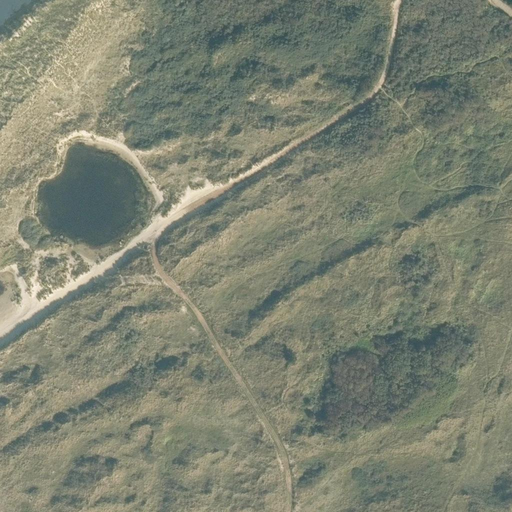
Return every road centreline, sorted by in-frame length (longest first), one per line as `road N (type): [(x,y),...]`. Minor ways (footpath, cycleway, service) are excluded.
road 1 (track): [(401,0),(379,85),(364,103),(146,238)]
road 2 (unknown): [(146,238),(157,272),(206,333),(270,442),(286,511)]
road 3 (track): [(146,238),(0,334)]
